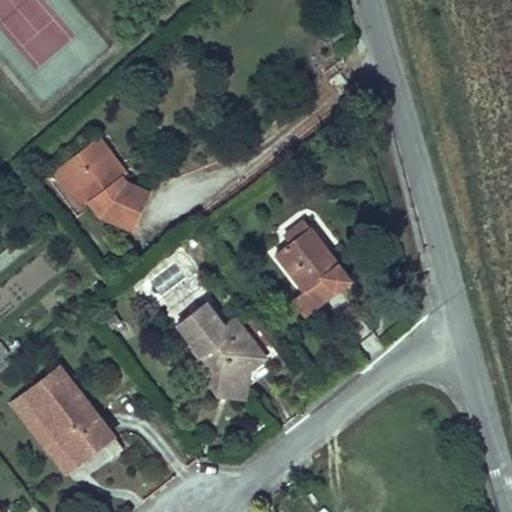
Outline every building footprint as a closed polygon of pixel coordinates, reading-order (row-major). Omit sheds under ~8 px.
[(117,190),(91,152),(85,157),(105,185),(97,192),(104,200),(117,190)] [(105,185),(85,157),(54,179),(83,219),(92,232),(124,247),(141,210),(118,199),(109,206),(104,200),(97,192),(105,185)] [(83,219),(54,179),(45,186),(73,225),(83,219)] [(337,303),(287,242),(267,258),(273,266),(260,277),(289,313),(276,324),(290,341),(337,303)] [(214,350),(192,326),(166,350),(185,371),(209,398),(212,395),(222,405),(235,393),(253,378),(237,361),(232,365),(216,348),(214,350)] [(232,365),(237,361),(222,343),(216,348),(232,365)] [(115,435),(60,364),(9,402),(63,474),(115,435)] [(209,398),(185,371),(179,388),(207,419),(236,421),(235,393),(222,405),(212,395),(209,398)]
